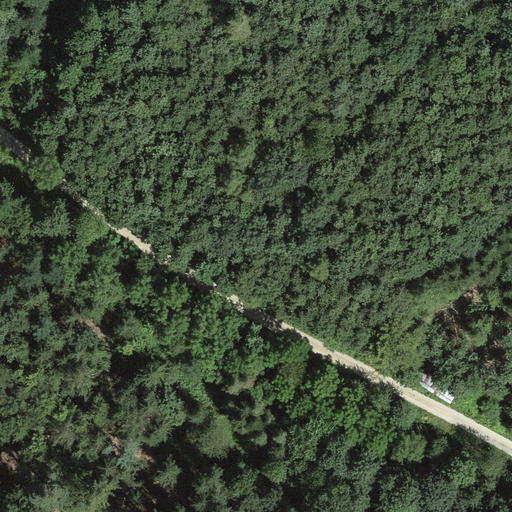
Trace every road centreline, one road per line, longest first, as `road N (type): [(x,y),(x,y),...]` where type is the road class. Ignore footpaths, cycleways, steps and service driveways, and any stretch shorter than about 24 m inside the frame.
road 1 (track): [(511,446),(181,271),(0,134)]
road 2 (track): [(181,271),(478,0)]
